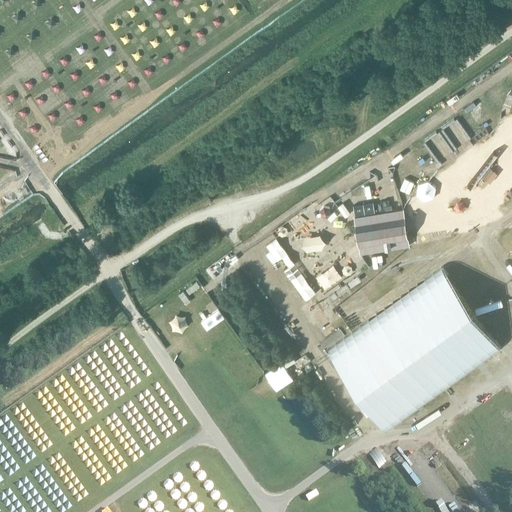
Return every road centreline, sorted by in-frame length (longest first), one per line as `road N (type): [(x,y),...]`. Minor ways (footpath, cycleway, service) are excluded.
road 1 (track): [(0,349),(194,217),(281,193),(325,167),(511,32)]
road 2 (track): [(379,435),(236,244),(232,205)]
road 3 (track): [(133,318),(47,188)]
